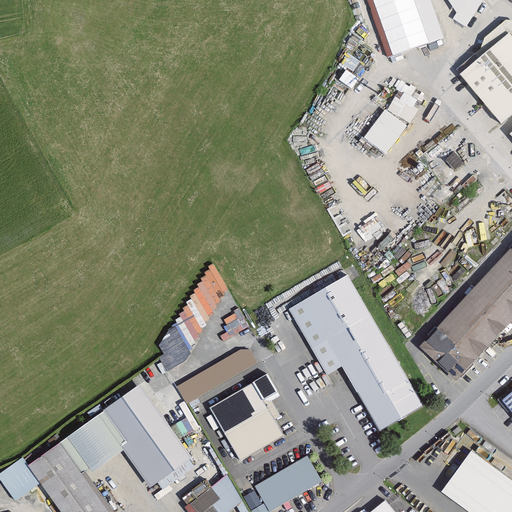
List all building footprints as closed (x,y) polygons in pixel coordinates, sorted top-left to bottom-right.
[(430,0),(366,0),(387,58),(444,38),(430,0)] [(511,113),(511,42),(504,34),(454,75),(496,126),(511,113)] [(403,81),(365,138),(388,154),(422,102),(411,95),(415,89),(403,81)] [(511,319),(511,246),(418,347),(455,381),(511,319)] [(422,406),(348,275),(291,308),(329,374),(342,367),(378,431),(422,406)] [(233,314),(234,317),(225,318),(227,334),(246,333),(244,313),(233,314)] [(183,324),(157,339),(165,354),(160,357),(167,370),(199,352),(183,324)] [(249,346),(177,384),(187,402),(259,364),(249,346)] [(194,466),(135,385),(21,467),(52,511),(109,511),(84,476),(128,445),(152,480),(156,477),(163,488),(194,466)] [(281,438),(252,385),(207,409),(237,463),(281,438)] [(511,388),(496,402),(511,420),(511,388)] [(511,511),(511,485),(468,454),(439,494),(464,511),(511,511)] [(271,511),(320,484),(306,459),(255,488),(264,504),(251,511),(271,511)] [(227,473),(187,502),(193,511),(231,511),(247,501),(227,473)] [(394,511),(385,500),(369,511),(394,511)]
